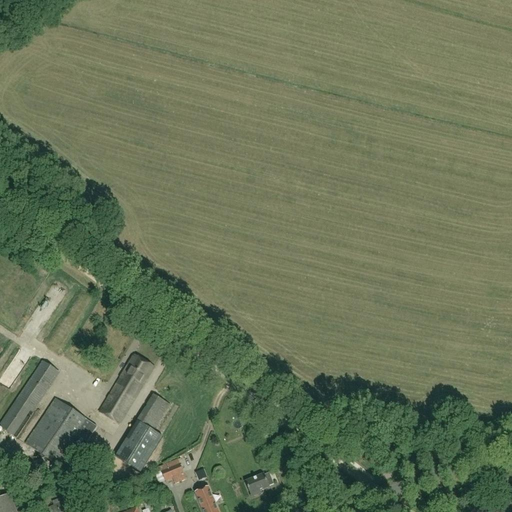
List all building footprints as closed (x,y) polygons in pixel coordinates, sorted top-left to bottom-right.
[(119,425),(154,368),(134,356),(99,413),(119,425)] [(32,413),(59,374),(42,363),(0,425),(0,427),(14,437),(31,412),(32,413)] [(25,444),(60,468),(91,423),(56,400),(25,444)] [(143,413),(137,422),(153,433),(159,423),(143,413)] [(466,428),(476,431),(479,422),(468,419),(466,428)] [(290,459),(285,447),(273,452),(279,464),(277,465),(280,472),(294,466),(292,459),(290,459)] [(174,484),(186,479),(178,459),(155,468),(159,477),(163,476),(165,482),(173,479),(174,484)] [(259,491),(269,487),(264,475),(245,482),(251,497),(260,494),(259,491)] [(196,494),(200,505),(202,511),(217,511),(213,500),(212,500),(211,496),(208,489),(196,494)] [(0,511),(15,511),(8,494),(0,498),(0,511)] [(53,511),(69,511),(65,501),(52,506),(53,511)]
